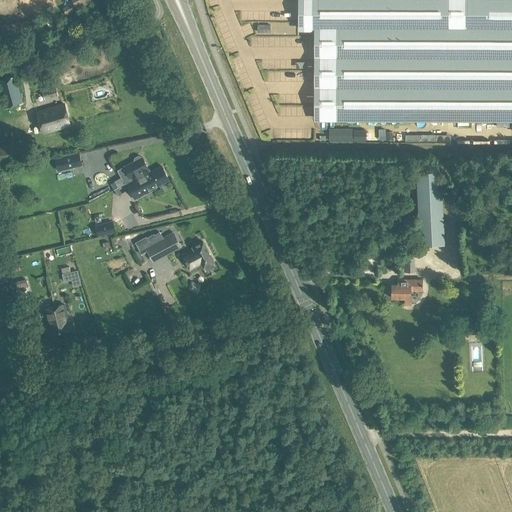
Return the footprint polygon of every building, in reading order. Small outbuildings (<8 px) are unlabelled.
[(73,0),(75,3),(64,8),(66,13),(88,2),(87,1),(87,0),(73,0)] [(511,0),(304,0),(304,28),(320,28),(320,118),(511,118),(511,0)] [(1,26),(3,35),(35,30),(33,20),(1,26)] [(258,24),(258,31),(271,32),(271,24),(258,24)] [(310,71),(316,65),(308,56),(301,62),(310,71)] [(16,76),(0,80),(0,86),(6,108),(23,103),(16,76)] [(43,92),(45,99),(59,95),(57,88),(43,92)] [(71,125),(65,104),(37,111),(44,133),(71,125)] [(22,141),(0,144),(0,162),(1,166),(26,161),(22,141)] [(79,153),(56,159),(58,170),(82,164),(79,153)] [(125,167),(118,170),(122,177),(124,181),(125,180),(127,183),(135,199),(145,194),(144,193),(149,191),(149,192),(156,189),(155,187),(169,180),(162,166),(150,172),(148,169),(148,168),(142,157),(142,158),(140,156),(138,156),(135,158),(134,159),(135,161),(125,167)] [(462,173),(453,157),(444,162),(454,178),(462,173)] [(445,245),(442,192),(441,172),(416,173),(419,226),(420,247),(445,245)] [(112,222),(96,226),(98,236),(115,232),(112,222)] [(147,237),(136,243),(141,253),(148,249),(149,252),(153,259),(179,245),(173,233),(164,238),(161,233),(155,235),(154,234),(147,238),(147,237)] [(15,247),(24,245),(21,234),(12,236),(15,247)] [(194,250),(201,264),(204,267),(205,267),(207,270),(214,266),(213,263),(214,262),(203,242),(193,247),(194,250)] [(191,269),(201,264),(194,250),(184,255),(191,269)] [(398,267),(411,267),(411,253),(398,253),(398,267)] [(113,306),(148,288),(139,270),(104,287),(113,306)] [(73,281),(81,279),(79,271),(63,275),(65,283),(73,281)] [(398,284),(391,284),(392,298),(405,298),(405,304),(411,304),(411,289),(422,289),(422,278),(398,278),(398,284)] [(26,280),(14,283),(17,294),(29,291),(26,280)] [(201,285),(191,281),(188,289),(198,293),(201,285)] [(55,307),(62,337),(76,334),(72,320),(68,321),(64,304),(55,307)] [(48,341),(62,337),(55,307),(45,309),(49,326),(45,327),(48,341)] [(19,310),(9,312),(12,325),(22,323),(19,310)] [(488,335),(488,337),(494,337),(494,336),(493,324),(487,324),(487,328),(471,328),(472,336),(488,335)]
